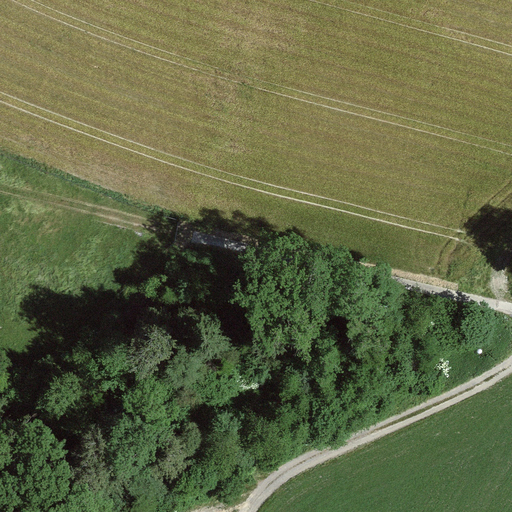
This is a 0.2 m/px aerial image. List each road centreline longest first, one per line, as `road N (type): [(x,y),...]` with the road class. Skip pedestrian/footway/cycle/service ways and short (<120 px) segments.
road 1 (track): [(169,232),(511,311)]
road 2 (track): [(248,511),(256,498),(330,448),(511,364)]
